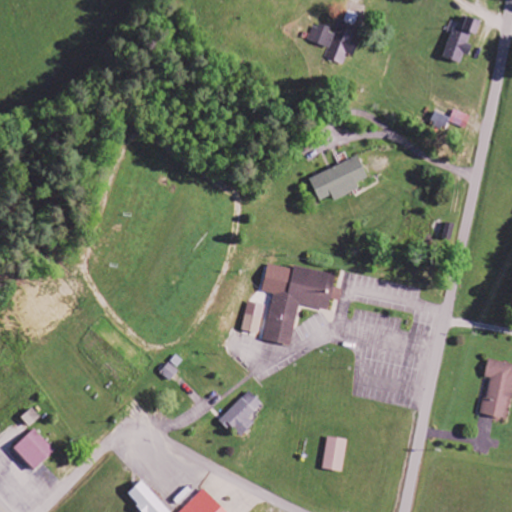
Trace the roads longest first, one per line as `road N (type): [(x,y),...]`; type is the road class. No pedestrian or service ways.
road 1 (residential): [(409,511),(511,20)]
road 2 (residential): [(301,511),(159,436),(135,433),(111,443),(42,511)]
